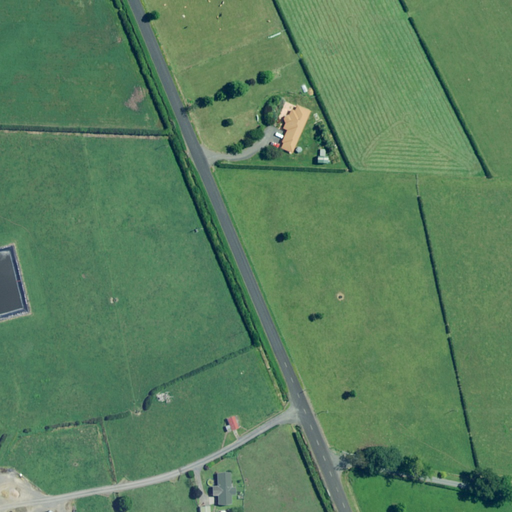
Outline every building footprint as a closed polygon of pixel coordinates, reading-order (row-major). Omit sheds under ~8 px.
[(282,76),(280,71),(268,75),(270,80),(282,76)] [(296,107),(286,103),(278,121),(284,123),(282,129),(286,130),(281,142),(282,143),(280,149),(292,154),(310,111),(297,105),(296,107)] [(249,400),(245,390),(229,396),(234,411),(236,410),(238,414),(257,407),(254,398),(249,400)] [(238,428),(233,417),(226,419),(229,425),(225,427),(227,432),(238,428)] [(230,488),(230,473),(217,473),(217,487),(211,487),(211,496),(217,496),(217,505),(231,505),(231,495),(235,495),(235,488),(230,488)]
